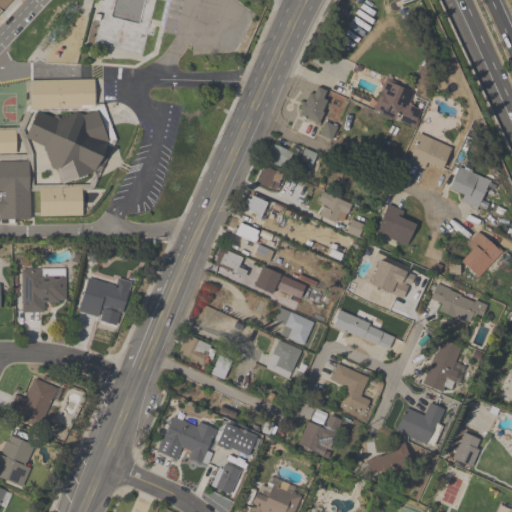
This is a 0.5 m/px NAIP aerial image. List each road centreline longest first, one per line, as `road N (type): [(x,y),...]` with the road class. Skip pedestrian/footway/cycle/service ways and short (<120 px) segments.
road 1 (secondary): [(303,0),(177,283)]
road 2 (residential): [(147,354),(277,412),(294,413),(324,352),(337,346),(396,375)]
road 3 (residential): [(250,117),(430,199),(442,217)]
road 4 (residential): [(0,352),(62,354),(135,382)]
road 5 (residential): [(426,311),(370,435)]
